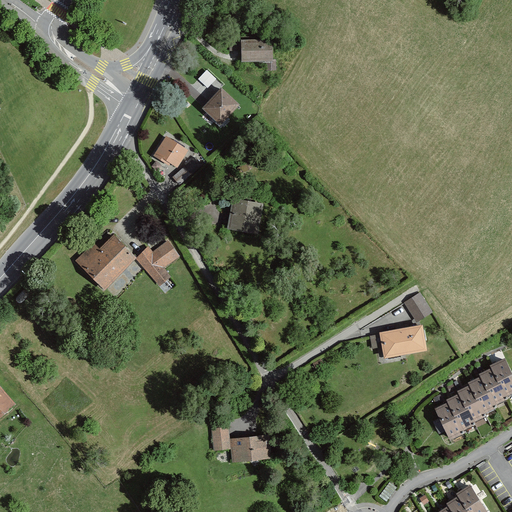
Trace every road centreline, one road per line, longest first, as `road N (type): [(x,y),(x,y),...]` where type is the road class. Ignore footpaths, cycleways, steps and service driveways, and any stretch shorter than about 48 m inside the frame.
road 1 (residential): [(121,130),(355,511)]
road 2 (unclassified): [(0,281),(121,130)]
road 3 (residential): [(511,433),(408,486),(384,511)]
road 4 (unclassified): [(121,130),(177,0)]
